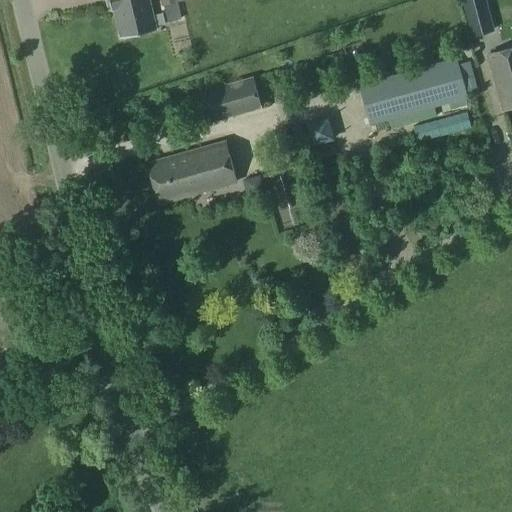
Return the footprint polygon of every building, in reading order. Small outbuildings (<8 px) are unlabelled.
[(148,0),(107,0),(110,8),(113,7),(121,38),(155,30),(148,0)] [(492,31),(483,0),(462,0),(472,36),(492,31)] [(511,47),(484,55),(500,111),(511,107),(511,47)] [(138,54),(145,77),(164,72),(157,49),(138,54)] [(456,61),(359,87),(370,126),(388,121),(390,130),(436,117),(433,108),(466,99),(456,61)] [(251,79),(203,93),(211,122),(259,108),(251,79)] [(334,140),(328,119),(307,124),(312,146),(334,140)] [(296,145),(306,142),(302,127),(292,129),(296,145)] [(159,206),(236,184),(224,143),(147,165),(159,206)] [(267,200),(278,196),(268,171),(258,175),(267,200)] [(0,277),(7,279),(9,268),(0,266),(0,277)]
